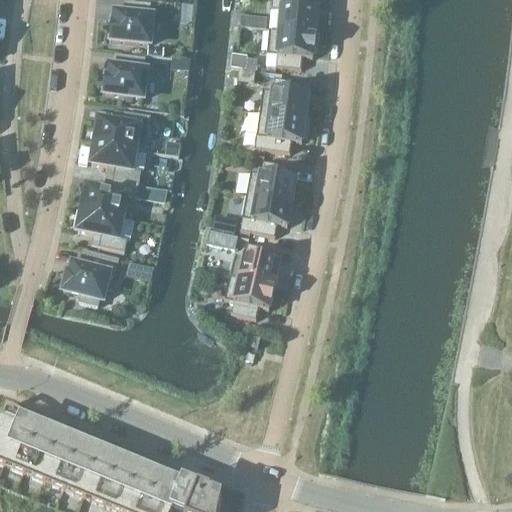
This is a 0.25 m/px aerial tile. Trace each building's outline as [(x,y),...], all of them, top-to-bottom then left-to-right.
[(314,39),(314,38),(316,16),(306,15),(307,2),(281,0),(272,0),(271,13),(280,14),(278,35),(278,36),(314,39)] [(123,19),(119,18),(114,18),(113,28),(110,28),(109,45),(149,49),(151,22),(148,21),(149,8),(124,6),(123,19)] [(250,33),(251,21),(241,20),(240,32),(250,33)] [(314,38),(314,39),(278,36),(278,35),(269,34),(266,58),(277,59),(275,72),(301,74),(302,62),(312,63),(313,54),(317,54),(318,39),(314,38)] [(247,72),(248,61),(234,58),(232,70),(247,72)] [(142,76),(144,63),(115,59),(113,72),(108,71),(107,81),(104,81),(102,98),(142,103),(145,76),(142,76)] [(305,66),(304,95),(323,95),(324,66),(305,66)] [(304,124),(305,123),(308,100),(298,99),(299,87),(274,83),(272,96),(262,94),(259,118),(304,124)] [(122,129),(98,125),(95,147),(134,154),(134,155),(144,156),(150,121),(124,117),(122,129)] [(305,123),(304,124),(259,118),(256,141),(254,153),(289,158),(291,146),(301,147),(302,139),(306,139),(308,124),(305,123)] [(134,154),(95,147),(91,169),(114,173),(112,185),(138,190),(140,176),(131,174),(134,155),(134,154)] [(246,200),(291,208),(295,185),(285,183),(287,171),(262,166),(260,178),(250,177),(246,200)] [(87,192),(82,214),(122,222),(126,202),(135,204),(138,190),(112,185),(110,197),(87,192)] [(291,208),(246,200),(241,223),(242,223),(240,235),(274,242),(277,229),(287,231),(291,208)] [(82,214),(77,236),(100,241),(98,253),(124,258),(126,245),(117,243),(122,222),(82,214)] [(209,235),(206,249),(234,255),(237,241),(209,235)] [(239,284),(274,292),(279,268),(269,266),(272,254),(247,248),(244,261),(239,283),(239,284)] [(72,269),(69,279),(67,279),(63,295),(81,300),(79,307),(97,311),(99,304),(102,305),(108,280),(113,281),(117,268),(82,259),(79,271),(72,269)] [(218,296),(219,275),(201,274),(201,295),(218,296)] [(268,315),(274,292),(239,284),(239,283),(229,280),(223,304),(234,307),(231,319),(256,324),(258,312),(268,315)] [(257,353),(260,342),(250,339),(247,350),(257,353)] [(0,421),(0,468),(106,511),(219,511),(221,504),(197,494),(196,495),(180,489),(178,494),(0,421)]
